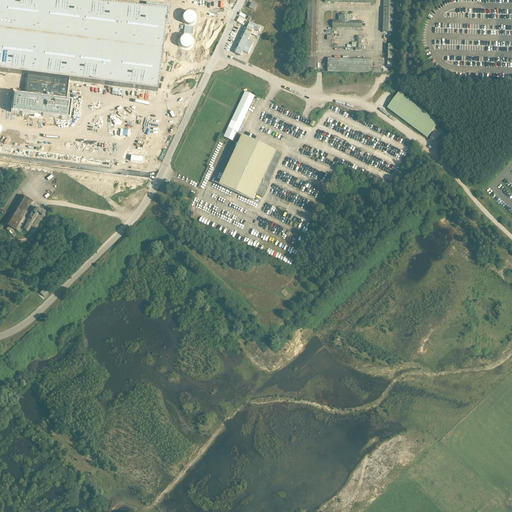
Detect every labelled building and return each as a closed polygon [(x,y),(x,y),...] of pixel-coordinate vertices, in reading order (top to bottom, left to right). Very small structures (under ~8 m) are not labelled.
[(167,13),(64,0),(0,0),(0,72),(27,76),(24,95),(13,93),(11,113),(70,120),(73,101),(67,100),(70,81),(157,92),(167,13)] [(316,0),(308,0),(307,57),(315,58),(316,0)] [(393,0),(383,0),(383,33),(393,33),(393,0)] [(351,16),(339,15),(339,21),(333,21),(332,30),(335,30),(335,27),(362,28),(362,22),(351,22),(351,16)] [(371,60),(328,59),(328,72),(374,73),(375,69),(371,69),(371,60)] [(245,92),(224,137),(233,142),(254,96),(245,92)] [(438,124),(398,94),(386,111),(426,141),(438,124)] [(276,152),(242,136),(237,147),(225,174),(219,185),(253,201),(256,194),(276,152)] [(221,168),(219,171),(225,174),(237,147),(232,145),(221,168)] [(276,152),(256,194),(262,197),(282,155),(276,152)] [(37,205),(20,195),(3,224),(8,227),(6,230),(13,234),(15,231),(20,234),(22,230),(27,233),(40,211),(35,208),(37,205)]
